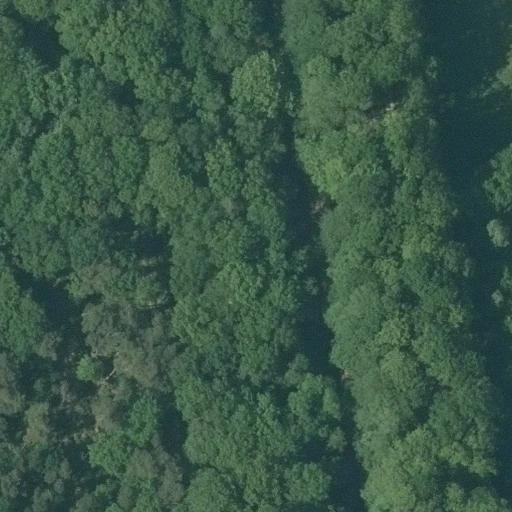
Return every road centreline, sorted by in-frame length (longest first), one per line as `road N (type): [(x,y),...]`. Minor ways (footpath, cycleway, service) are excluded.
road 1 (track): [(169,0),(267,511)]
road 2 (tertiary): [(435,511),(340,0)]
